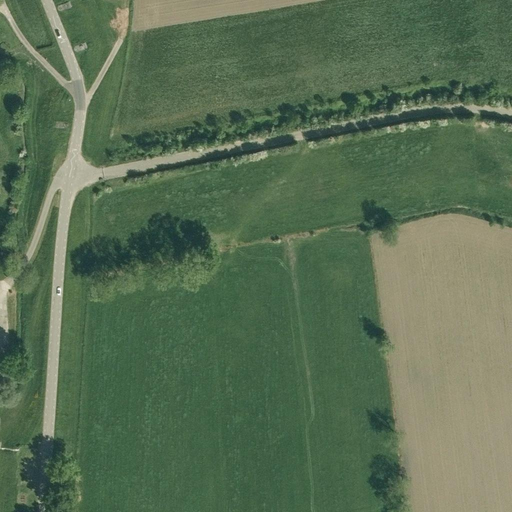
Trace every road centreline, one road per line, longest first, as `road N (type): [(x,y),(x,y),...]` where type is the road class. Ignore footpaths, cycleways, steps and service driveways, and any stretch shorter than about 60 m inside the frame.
road 1 (tertiary): [(43,511),(58,268),(79,96),(43,0)]
road 2 (track): [(79,96),(17,34),(1,0)]
